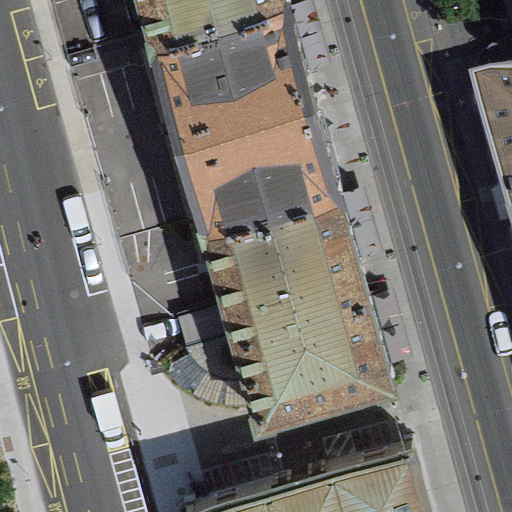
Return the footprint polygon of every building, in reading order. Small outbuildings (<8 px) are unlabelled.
[(151,0),(160,29),(267,0),(151,0)] [(319,98),(293,0),(267,0),(160,29),(187,136),(209,218),(341,181),(319,98)] [(511,88),(478,97),(511,223),(511,88)] [(366,270),(341,181),(209,218),(222,257),(233,298),(240,328),(212,336),(189,340),(192,350),(169,367),(183,379),(198,393),(214,399),(226,401),(260,400),(263,409),(394,373),(366,270)] [(176,311),(233,298),(222,257),(201,265),(193,235),(159,242),(176,311)] [(432,511),(413,440),(333,462),(306,469),(262,481),(193,500),(196,511),(432,511)]
